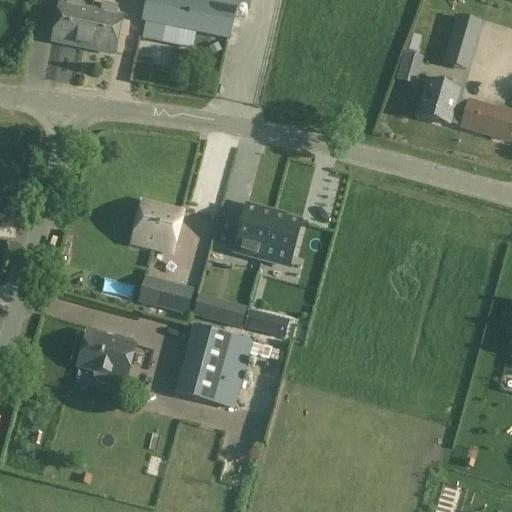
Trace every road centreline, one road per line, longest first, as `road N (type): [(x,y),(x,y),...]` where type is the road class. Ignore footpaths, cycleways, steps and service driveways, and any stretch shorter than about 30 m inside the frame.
road 1 (tertiary): [(511,196),(298,139),(72,106)]
road 2 (unclassified): [(0,363),(72,106)]
